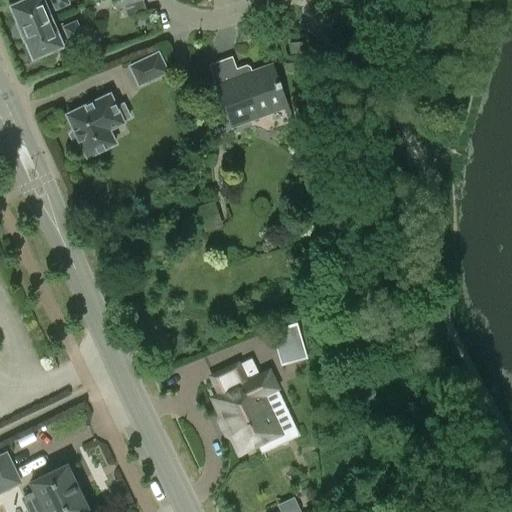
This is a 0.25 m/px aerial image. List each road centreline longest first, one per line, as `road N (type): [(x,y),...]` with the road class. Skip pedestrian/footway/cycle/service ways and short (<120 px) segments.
road 1 (secondary): [(179,511),(2,116)]
road 2 (residential): [(164,0),(177,15),(211,22),(280,0)]
